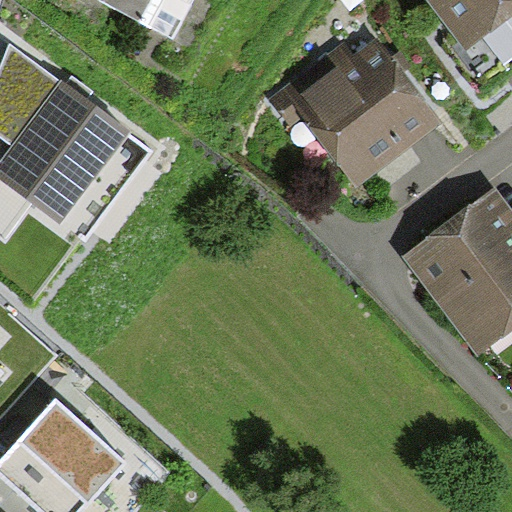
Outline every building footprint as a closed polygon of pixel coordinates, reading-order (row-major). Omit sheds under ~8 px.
[(91,0),(174,45),(198,0),(91,0)] [(511,0),(427,0),(469,55),(511,22),(511,0)] [(369,32),(273,102),(298,138),(308,130),(355,195),(442,131),(395,66),(369,32)] [(14,45),(0,80),(0,131),(18,145),(0,168),(0,238),(6,243),(33,208),(85,247),(157,153),(73,90),(14,45)] [(511,214),(496,194),(405,263),(481,361),(511,337),(511,214)] [(89,511),(128,470),(57,406),(0,468),(0,480),(35,511),(89,511)]
